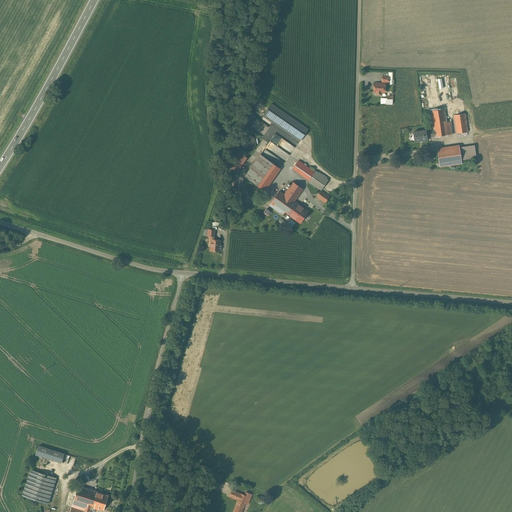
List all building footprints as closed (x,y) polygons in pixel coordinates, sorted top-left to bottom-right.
[(385,84),(374,84),(374,92),(377,92),(376,94),(381,94),(381,92),(385,92),(385,84)] [(381,97),(380,104),(393,104),(393,95),(387,95),(387,98),(381,97)] [(271,103),(262,116),(300,141),(308,129),(271,103)] [(435,129),(436,135),(454,133),(452,120),(447,121),(446,107),(433,109),(435,129)] [(456,113),(458,131),(469,130),(467,111),(456,113)] [(263,135),(269,127),(254,116),(248,124),(263,135)] [(414,141),(429,139),(428,136),(436,135),(435,129),(428,130),(427,127),(412,129),(414,141)] [(290,154),(278,147),(283,138),(274,133),(265,149),(285,162),(290,154)] [(460,141),(437,144),(440,165),(463,162),(460,141)] [(226,167),(235,173),(247,157),(237,150),(226,167)] [(261,186),(265,189),(281,166),(261,152),(245,175),(255,182),(261,186)] [(316,171),(300,160),(295,168),(311,179),(309,181),(323,190),(331,178),(317,169),(316,171)] [(304,188),(294,181),(285,194),(278,190),(268,205),(287,218),(289,215),(300,223),(308,211),(294,201),(304,188)] [(257,192),(261,186),(255,182),(251,188),(257,192)] [(319,196),(327,201),(331,196),(323,190),(319,196)] [(220,244),(220,240),(211,239),(210,250),(219,251),(219,250),(221,248),(220,247),(221,246),(220,244)] [(38,445),(35,455),(61,462),(64,452),(38,445)] [(23,496),(48,503),(56,478),(31,470),(23,496)] [(90,511),(92,506),(97,491),(78,486),(69,511),(90,511)] [(239,499),(233,511),(241,511),(245,502),(248,503),(251,495),(246,493),(245,495),(232,490),(230,496),(239,499)] [(104,509),(108,495),(97,491),(92,506),(104,509)]
